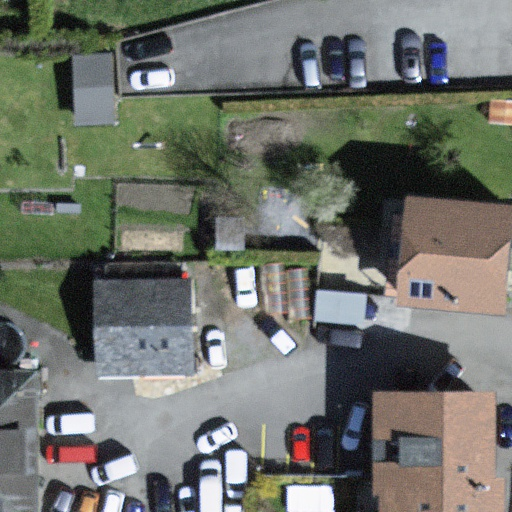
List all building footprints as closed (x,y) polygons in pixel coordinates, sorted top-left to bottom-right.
[(114,40),(77,42),(80,110),(117,108),(114,40)] [(511,105),(499,105),(499,131),(511,130),(511,105)] [(511,210),(422,207),(418,307),(511,310),(511,210)] [(203,285),(106,286),(107,381),(204,380),(203,285)] [(0,511),(43,511),(42,377),(0,377),(0,511)] [(511,511),(511,478),(501,478),(503,398),(402,396),(399,511),(511,511)]
